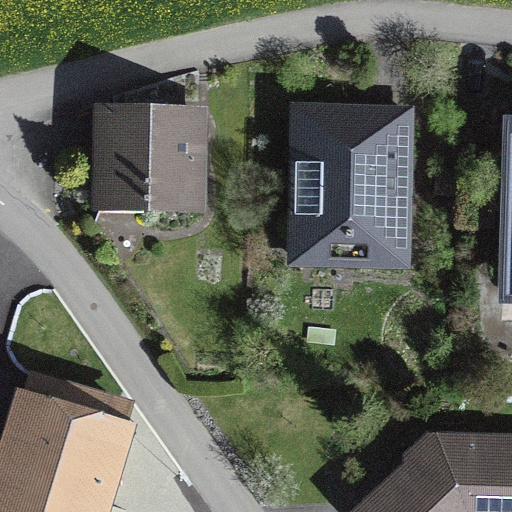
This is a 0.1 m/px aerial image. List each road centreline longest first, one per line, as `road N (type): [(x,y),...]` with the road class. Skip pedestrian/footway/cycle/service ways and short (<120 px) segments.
road 1 (residential): [(511,31),(409,20),(317,22),(9,109),(0,120)]
road 2 (unclassified): [(241,511),(188,428),(0,192)]
